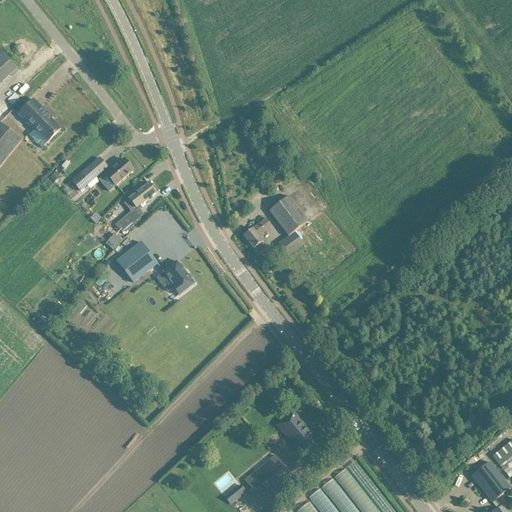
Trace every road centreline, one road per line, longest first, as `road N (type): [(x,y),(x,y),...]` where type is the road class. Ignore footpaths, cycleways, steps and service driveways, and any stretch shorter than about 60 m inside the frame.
road 1 (unclassified): [(426,511),(210,227),(168,134)]
road 2 (unclassified): [(23,0),(124,129),(137,137),(168,134)]
road 3 (unclassified): [(168,134),(110,0)]
